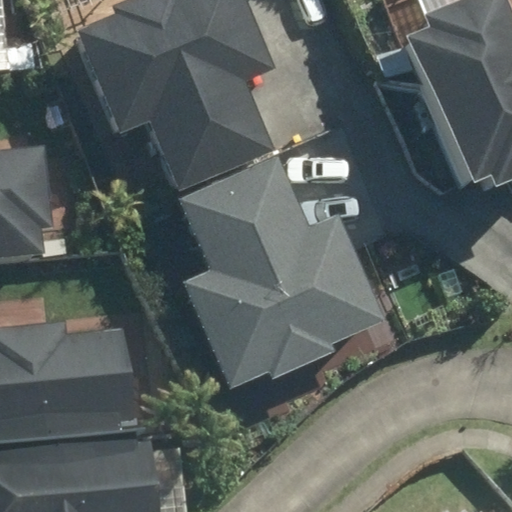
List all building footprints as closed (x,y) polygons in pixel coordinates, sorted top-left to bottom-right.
[(251,0),(149,0),(81,26),(147,200),(304,141),(251,0)] [(511,0),(448,0),(408,17),(488,200),(511,189),(511,0)] [(47,240),(38,156),(0,160),(0,270),(30,267),(27,242),(47,240)] [(267,164),(169,208),(202,282),(172,296),(221,405),(259,388),(263,395),(328,366),(323,354),(378,329),(331,226),(301,240),(267,164)] [(0,461),(114,450),(109,404),(127,402),(120,339),(61,345),(60,329),(0,335),(0,461)] [(152,511),(144,453),(0,473),(0,511),(152,511)] [(462,511),(453,502),(443,511),(462,511)]
